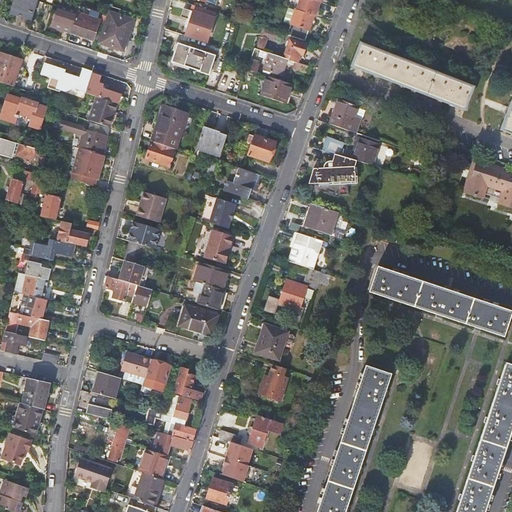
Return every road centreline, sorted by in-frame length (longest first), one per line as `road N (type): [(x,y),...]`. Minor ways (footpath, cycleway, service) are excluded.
road 1 (residential): [(88,319),(139,78)]
road 2 (residential): [(298,137),(225,358)]
road 3 (residential): [(139,78),(298,137)]
road 4 (residential): [(225,358),(177,511)]
road 5 (residential): [(352,0),(298,137)]
road 6 (residential): [(0,32),(139,78)]
road 7 (residential): [(88,319),(225,358)]
road 8 (residential): [(55,511),(74,378)]
